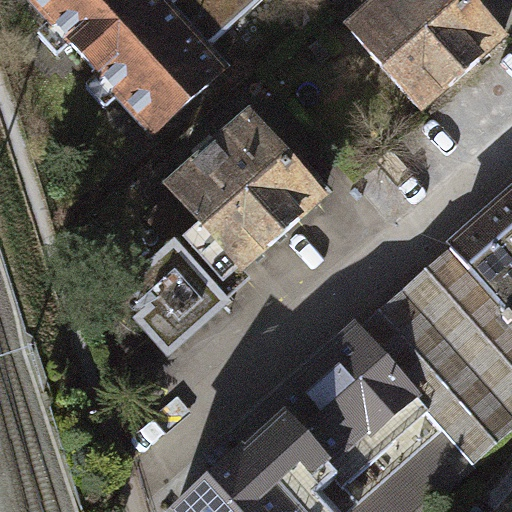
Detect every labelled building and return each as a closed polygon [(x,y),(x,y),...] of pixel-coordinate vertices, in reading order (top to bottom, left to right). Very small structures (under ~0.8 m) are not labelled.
[(213,40),(173,4),(169,0),(26,0),(152,140),(235,65),(213,40)] [(176,0),(173,4),(213,40),(257,0),(176,0)] [(471,0),(389,0),(351,31),(416,110),(503,40),(471,0)] [(251,122),(171,193),(210,237),(225,254),(242,273),(322,202),(251,122)] [(511,203),(455,256),(511,316),(511,203)] [(175,249),(130,289),(151,312),(138,324),(168,357),(227,306),(201,277),(225,254),(210,237),(184,260),(175,249)] [(423,511),(511,431),(511,353),(434,269),(276,412),(286,423),(249,456),(245,451),(178,511),(423,511)]
